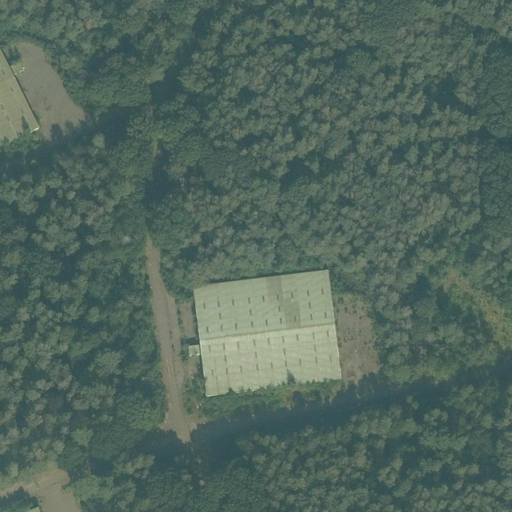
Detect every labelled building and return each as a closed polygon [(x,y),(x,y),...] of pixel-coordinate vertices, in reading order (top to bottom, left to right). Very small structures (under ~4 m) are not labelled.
[(88,53),(107,18),(74,0),(48,0),(35,24),(88,53)] [(0,149),(38,131),(12,78),(23,73),(19,65),(8,70),(0,53),(0,149)] [(468,270),(435,247),(400,297),(433,319),(468,270)] [(327,273),(192,289),(199,347),(187,349),(189,358),(200,356),(206,398),(340,382),(330,298),(327,273)] [(163,464),(149,466),(150,472),(164,470),(163,464)]
